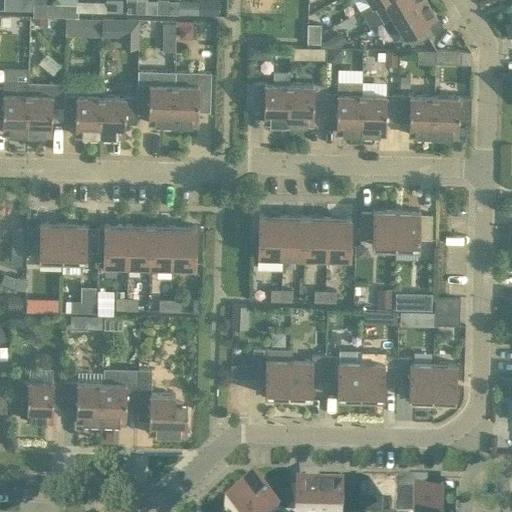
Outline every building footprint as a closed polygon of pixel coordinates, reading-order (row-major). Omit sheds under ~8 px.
[(3,0),(4,9),(15,9),(15,0),(3,0)] [(105,0),(94,0),(94,11),(105,11),(105,0)] [(134,12),(134,0),(125,0),(126,12),(134,12)] [(134,0),(134,12),(145,12),(145,0),(134,0)] [(178,0),(177,0),(174,0),(156,0),(156,13),(178,13),(178,0)] [(178,0),(178,13),(198,14),(218,14),(218,0),(206,0),(207,1),(198,1),(178,0)] [(353,0),(359,10),(371,3),(375,0),(353,0)] [(375,0),(371,3),(372,3),(382,21),(418,0),(375,0)] [(426,0),(418,0),(393,15),(404,34),(405,34),(411,45),(433,32),(426,21),(435,16),(426,0)] [(32,9),(32,15),(34,16),(45,16),(45,10),(45,2),(33,2),(32,9)] [(45,16),(54,16),(54,3),(45,2),(45,10),(45,16)] [(54,3),(54,16),(78,17),(78,11),(76,11),(76,3),(54,3)] [(99,33),(100,18),(86,17),(85,33),(99,33)] [(127,36),(127,48),(139,48),(139,20),(127,20),(127,36)] [(163,22),(163,34),(164,34),(172,35),(174,35),(175,25),(175,22),(163,22)] [(307,23),(307,32),(320,33),(320,23),(307,23)] [(178,37),(191,37),(191,25),(179,24),(178,37)] [(320,33),(307,32),(306,42),(319,42),(320,33)] [(336,46),(344,42),(338,32),(330,36),(336,46)] [(247,46),(246,59),(269,59),(269,46),(247,46)] [(293,46),(293,57),(304,58),(305,47),(293,46)] [(328,61),(336,61),(340,57),(340,49),(328,49),(328,61)] [(461,50),(435,49),(435,62),(460,63),(461,50)] [(385,62),(397,62),(397,50),(385,50),(385,62)] [(136,96),(136,109),(148,109),(147,122),(172,123),(173,83),(175,83),(175,70),(149,70),(137,69),(137,82),(136,96)] [(175,83),(173,83),(172,123),(197,124),(197,110),(209,111),(210,84),(210,71),(175,70),(175,83)] [(287,123),(288,83),(289,70),(273,70),(273,82),(252,82),(251,108),(263,109),(263,122),(287,123)] [(400,77),(399,87),(409,87),(409,78),(400,77)] [(4,85),(0,84),(0,111),(2,111),(2,132),(26,133),(27,81),(4,81),(4,85)] [(64,82),(27,81),(26,133),(51,134),(51,120),(63,120),(64,94),(64,82)] [(337,92),(325,92),(324,110),(324,118),(336,119),(335,132),(360,133),(361,81),(337,81),(337,92)] [(361,81),(360,133),(384,133),(385,120),(397,120),(397,94),(361,93),(361,81)] [(100,95),(99,135),(123,136),(124,122),(136,122),(136,109),(137,82),(136,96),(100,95)] [(325,84),(288,83),(287,123),(312,123),(312,110),(324,110),(325,92),(325,84)] [(64,94),(63,120),(75,121),(74,134),(99,135),(100,95),(64,94)] [(397,94),(397,120),(408,121),(408,134),(433,135),(434,95),(397,94)] [(434,95),(433,135),(457,135),(458,122),(470,122),(470,96),(434,95)] [(396,209),(372,209),(372,211),(360,211),(359,236),(371,237),(371,245),(395,246),(396,209)] [(419,210),(396,209),(395,246),(418,246),(418,238),(431,238),(432,213),(419,213),(419,210)] [(280,255),(281,215),(258,214),(257,254),(280,255)] [(304,215),(281,215),(280,255),(296,255),(296,259),(303,260),(304,215)] [(327,216),(304,215),(303,260),(311,260),(311,256),(326,256),(327,216)] [(350,217),(327,216),(326,256),(349,257),(350,217)] [(61,258),(62,222),(39,221),(39,224),(26,224),(26,249),(38,249),(38,258),(61,258)] [(86,222),(62,222),(61,258),(85,259),(85,251),(98,251),(98,226),(86,225),(86,222)] [(102,263),(126,264),(127,224),(103,223),(102,263)] [(150,224),(127,224),(126,264),(141,264),(141,269),(148,269),(150,224)] [(172,225),(150,224),(148,269),(157,269),(157,264),(171,265),(172,225)] [(196,225),(172,225),(171,265),(195,265),(196,225)] [(0,236),(5,238),(8,231),(0,227),(0,236)] [(11,228),(11,240),(21,241),(22,229),(11,228)] [(21,253),(21,241),(11,240),(11,264),(21,264),(21,253)] [(354,257),(366,258),(367,250),(363,245),(355,245),(354,257)] [(15,277),(15,289),(25,289),(25,277),(15,277)] [(279,300),(280,288),(270,288),(270,299),(279,300)] [(280,288),(279,300),(292,300),(292,289),(280,288)] [(325,301),(325,289),(314,289),(314,300),(325,301)] [(325,289),(325,301),(336,301),(336,289),(325,289)] [(392,291),(376,291),(376,307),(392,307),(392,291)] [(415,293),(414,307),(430,307),(431,293),(415,293)] [(23,296),(11,296),(11,308),(23,308),(23,296)] [(124,309),(125,297),(116,297),(115,308),(124,309)] [(125,297),(124,309),(137,309),(138,298),(125,297)] [(193,297),(192,311),(200,311),(201,298),(193,297)] [(434,297),(434,311),(433,319),(433,324),(458,324),(459,298),(434,297)] [(170,310),(170,298),(159,298),(158,309),(170,310)] [(170,298),(170,310),(180,310),(181,298),(170,298)] [(66,299),(65,311),(96,312),(96,300),(66,299)] [(232,324),(232,328),(246,329),(246,304),(243,304),(233,304),(232,324)] [(364,309),(363,321),(375,321),(376,309),(364,309)] [(407,323),(412,318),(412,310),(399,310),(399,323),(407,323)] [(22,314),(11,320),(15,329),(27,323),(22,314)] [(69,314),(69,326),(82,327),(82,314),(69,314)] [(121,328),(121,317),(104,317),(104,327),(121,328)] [(231,365),(231,377),(252,377),(264,377),(264,394),(287,394),(288,358),(289,347),(252,347),(252,364),(231,364),(231,365)] [(324,354),(324,379),(336,379),(336,396),(359,396),(361,350),(338,350),(338,354),(324,354)] [(361,350),(359,396),(383,397),(383,381),(396,381),(396,356),(383,356),(382,361),(361,360),(361,350)] [(288,358),(287,394),(311,395),(311,379),(324,379),(324,354),(311,354),(311,359),(288,358)] [(396,356),(396,381),(408,381),(408,398),(431,398),(432,362),(410,361),(410,356),(396,356)] [(432,362),(431,398),(455,399),(456,363),(432,362)] [(101,381),(100,421),(125,422),(125,409),(136,409),(137,368),(127,368),(127,382),(101,381)] [(137,368),(136,409),(136,419),(148,419),(148,433),(186,434),(186,408),(174,408),(174,393),(150,393),(151,368),(137,368)] [(52,407),(64,407),(64,380),(21,379),(20,414),(26,415),(26,419),(51,420),(52,407)] [(64,380),(64,407),(76,407),(75,421),(100,421),(101,381),(64,380)] [(440,511),(441,491),(426,491),(426,478),(396,477),(394,511),(440,511)] [(237,497),(251,511),(276,511),(277,511),(280,511),(281,511),(282,488),(268,501),(251,483),(237,497)] [(317,511),(318,485),(295,485),(295,489),(282,488),(281,511),(317,511)] [(342,486),(318,485),(317,511),(353,511),(354,490),(342,490),(342,486)] [(223,511),(251,511),(237,497),(223,511)] [(359,511),(381,511),(382,500),(359,500),(359,511)]
